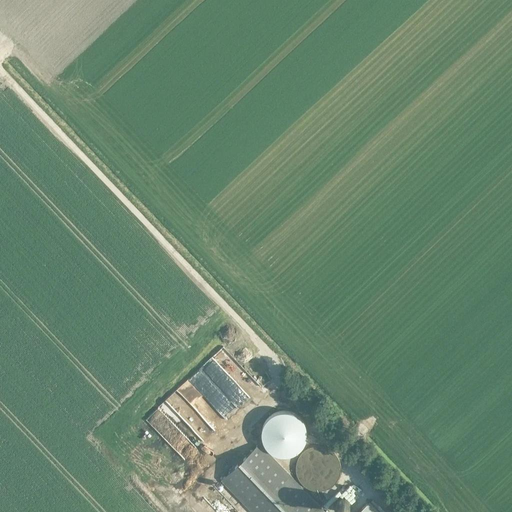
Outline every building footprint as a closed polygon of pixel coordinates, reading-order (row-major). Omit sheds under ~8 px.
[(263,392),(225,353),(214,364),(251,403),(263,392)] [(192,387),(212,408),(223,397),(203,376),(192,387)] [(302,447),(303,447),(304,445),(305,443),(306,440),(307,438),(307,436),(307,433),(307,431),(307,428),(306,426),(305,424),(304,422),(303,420),(301,418),(299,416),(298,415),(296,413),(293,412),(291,411),(289,411),(287,410),(284,410),(282,410),(279,411),(277,411),(275,412),(273,413),(271,415),(269,416),(267,418),(266,420),(264,422),(263,424),(262,426),(262,428),(261,431),(261,433),(261,436),(262,438),(262,440),(263,442),(264,445),(266,447),(267,449),(269,450),(271,452),(273,453),(275,454),(277,455),(279,456),(281,456),(284,456),(286,456),(289,456),(291,455),(293,454),(295,453),(297,452),(299,451),(301,449),(302,447)] [(324,511),(259,444),(222,480),(251,511),(324,511)] [(357,511),(379,511),(369,501),(357,511)]
